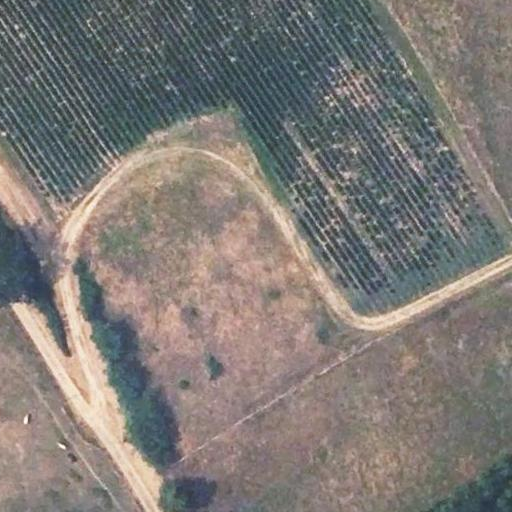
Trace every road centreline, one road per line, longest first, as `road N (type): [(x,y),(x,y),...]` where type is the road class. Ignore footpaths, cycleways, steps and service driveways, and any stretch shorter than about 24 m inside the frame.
road 1 (track): [(98,429),(68,289),(66,241),(102,186),(148,144),(200,122),(234,124),(254,142),(327,305),(344,324),(368,329),(406,317),(511,260)]
road 2 (track): [(0,289),(154,511)]
